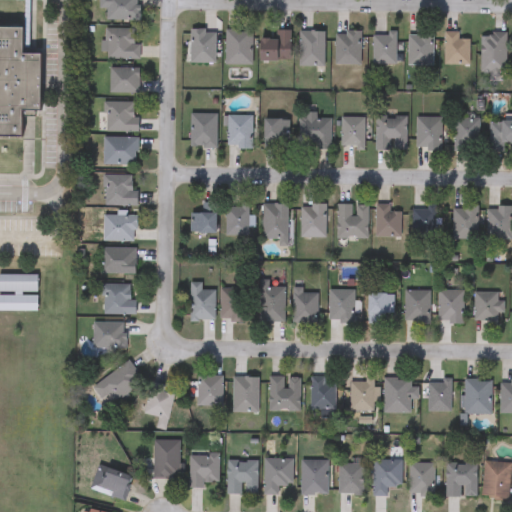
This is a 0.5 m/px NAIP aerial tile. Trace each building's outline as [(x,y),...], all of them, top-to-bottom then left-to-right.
[(138,0),(138,20),(105,20),(105,9),(98,9),(98,0),(138,0)] [(0,26),(22,27),(22,53),(40,53),(40,111),(21,111),(21,138),(0,137),(0,26)] [(139,43),(139,59),(106,59),(106,29),(135,29),(135,43),(139,43)] [(215,63),(189,63),(189,30),(215,30),(215,63)] [(251,31),(251,65),(225,65),(225,31),(251,31)] [(290,31),(290,61),(259,61),(259,39),(273,39),(273,31),(290,31)] [(323,31),(323,66),(298,66),(298,31),(323,31)] [(343,33),(343,31),(359,31),(359,65),(334,65),(334,33),(343,33)] [(408,66),(408,32),(432,32),(432,66),(408,66)] [(458,32),(458,39),(468,39),(468,65),(443,65),(443,32),(458,32)] [(395,64),(372,64),(372,33),(395,33),(395,64)] [(505,34),(505,73),(480,73),(480,34),(505,34)] [(138,68),(138,93),(109,93),(109,68),(138,68)] [(104,102),(136,102),(136,132),(104,132),(104,102)] [(189,114),(216,114),(216,149),(189,149),(189,114)] [(330,118),(330,149),(314,149),(314,141),(298,141),(298,115),(316,115),(316,118),(330,118)] [(226,116),(251,116),(251,149),(226,149),(226,116)] [(405,116),(405,150),(391,150),(375,150),(375,116),(405,116)] [(454,151),(454,116),(479,116),(479,151),(454,151)] [(440,117),(441,150),(415,150),(415,117),(440,117)] [(363,118),(363,147),(340,147),(340,118),(363,118)] [(279,149),(263,149),(263,120),(289,120),(289,139),(279,139),(279,149)] [(511,121),(511,144),(502,144),(502,151),(488,151),(488,121),(511,121)] [(136,137),(136,165),(103,165),(103,137),(136,137)] [(0,156),(16,156),(16,173),(0,173),(0,156)] [(135,176),(135,206),(103,206),(103,176),(135,176)] [(216,234),(189,234),(189,213),(200,213),(200,203),(216,203),(216,234)] [(225,205),(248,206),(247,237),(225,236),(225,205)] [(287,205),(287,244),(278,244),(278,240),(262,240),(262,205),(287,205)] [(325,205),(325,237),(300,237),(300,205),(325,205)] [(336,238),(336,205),(367,205),(367,238),(336,238)] [(400,212),(400,238),(375,238),(375,205),(391,205),(391,212),(400,212)] [(411,238),(411,207),(435,207),(435,238),(411,238)] [(477,240),(452,240),(452,207),(477,207),(477,240)] [(511,207),(511,240),(487,241),(486,207),(511,207)] [(102,242),(103,214),(136,215),(135,242),(102,242)] [(100,276),(100,249),(134,249),(134,276),(100,276)] [(0,276),(37,276),(37,293),(0,293),(0,276)] [(284,287),(284,323),(259,323),(259,282),(268,282),(268,287),(284,287)] [(214,291),(214,321),(189,321),(189,284),(201,284),(201,291),(214,291)] [(134,315),(102,315),(102,285),(131,285),(131,300),(134,300),(134,315)] [(244,289),(244,321),(219,321),(219,289),(244,289)] [(353,323),(328,323),(328,290),(353,290),(353,323)] [(463,290),(463,323),(438,323),(438,290),(463,290)] [(292,323),(292,291),(317,291),(317,323),(292,323)] [(429,291),(429,323),(404,323),(404,291),(429,291)] [(474,293),(497,293),(497,302),(504,302),(504,319),(474,319),(474,293)] [(367,294),(392,294),(392,315),(383,315),(383,323),(367,323),(367,294)] [(0,311),(0,296),(37,296),(37,311),(0,311)] [(92,349),(92,323),(125,323),(125,349),(92,349)] [(111,402),(107,396),(100,400),(92,386),(130,362),(143,383),(111,402)] [(222,376),(222,406),(197,406),(197,376),(222,376)] [(299,412),(268,412),(268,377),(299,377),(299,412)] [(258,412),(232,412),(232,378),(258,378),(258,412)] [(310,379),(335,379),(335,410),(310,410),(310,379)] [(417,388),(417,400),(411,400),(411,413),(383,413),(383,379),(410,379),(410,388),(417,388)] [(350,412),(350,380),(373,380),(373,387),(377,387),(377,412),(350,412)] [(451,412),(427,412),(427,381),(451,381),(451,412)] [(490,381),(490,414),(463,414),(463,381),(490,381)] [(511,414),(499,414),(499,381),(511,381),(511,414)] [(165,386),(163,393),(173,395),(166,431),(155,429),(158,417),(144,414),(150,383),(165,386)] [(179,440),(179,477),(153,477),(153,440),(179,440)] [(189,486),(189,454),(218,454),(218,486),(189,486)] [(292,459),(292,486),(278,486),(278,496),(263,496),(263,459),(292,459)] [(300,495),(300,460),(327,460),(327,495),(300,495)] [(372,496),(372,460),(401,460),(401,487),(387,487),(387,496),(372,496)] [(227,494),(227,462),(257,462),(257,494),(227,494)] [(476,462),(476,497),(445,497),(445,462),(476,462)] [(509,462),(508,500),(481,499),(482,462),(509,462)] [(433,496),(408,496),(408,463),(433,463),(433,496)] [(89,489),(97,464),(132,476),(123,501),(89,489)] [(338,464),(363,464),(363,494),(338,494),(338,464)]
